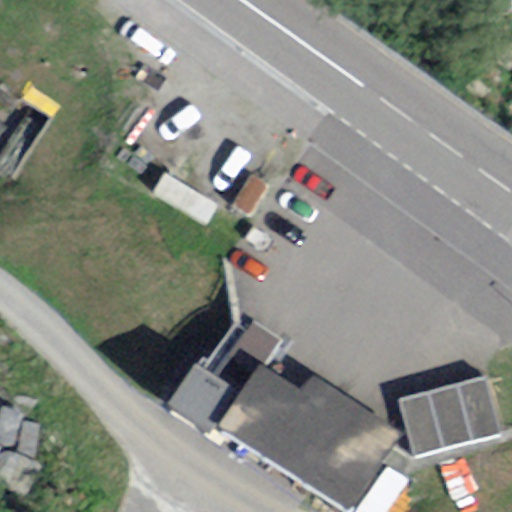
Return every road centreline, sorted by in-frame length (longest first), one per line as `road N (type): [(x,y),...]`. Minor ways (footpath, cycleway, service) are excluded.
road 1 (track): [(0,291),(124,403),(292,511)]
road 2 (secondary): [(511,192),(239,0)]
